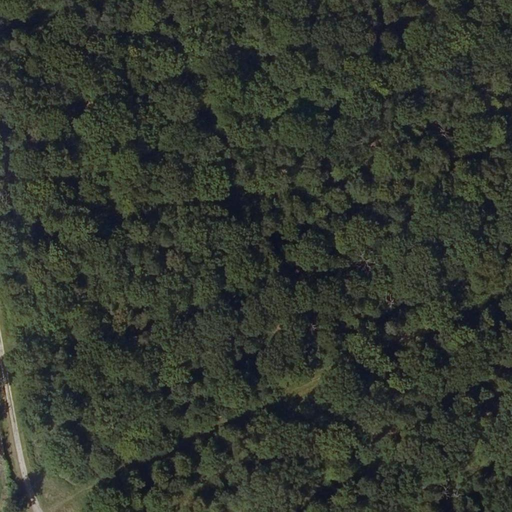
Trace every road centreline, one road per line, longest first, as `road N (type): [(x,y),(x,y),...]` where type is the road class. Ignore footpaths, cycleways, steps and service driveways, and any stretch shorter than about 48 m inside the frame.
road 1 (track): [(89,511),(511,306)]
road 2 (track): [(0,256),(48,511)]
